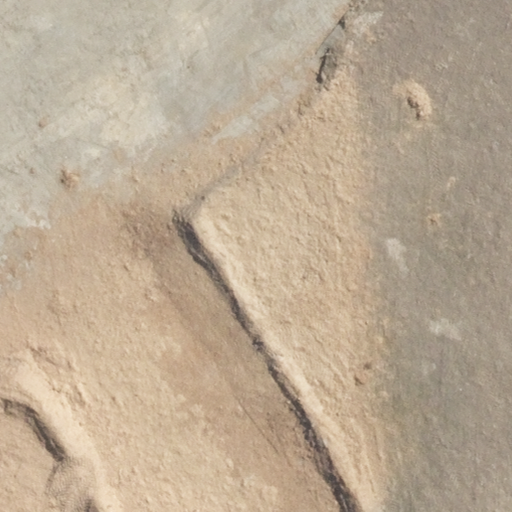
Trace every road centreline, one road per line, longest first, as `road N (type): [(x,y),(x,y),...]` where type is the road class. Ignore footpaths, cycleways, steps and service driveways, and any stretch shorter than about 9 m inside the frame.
road 1 (residential): [(24,136),(255,511)]
road 2 (residential): [(24,136),(190,0)]
